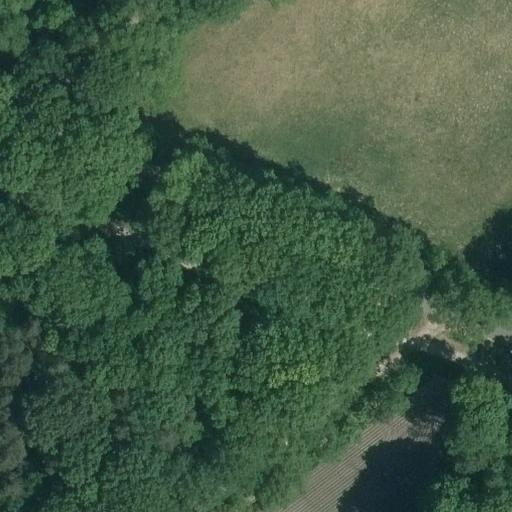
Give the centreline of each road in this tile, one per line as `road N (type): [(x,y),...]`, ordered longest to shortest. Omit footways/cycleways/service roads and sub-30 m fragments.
road 1 (tertiary): [(511,341),(0,110)]
road 2 (track): [(445,308),(411,344),(189,511)]
road 3 (track): [(24,122),(44,84),(165,0)]
road 4 (unclassified): [(461,511),(511,377)]
